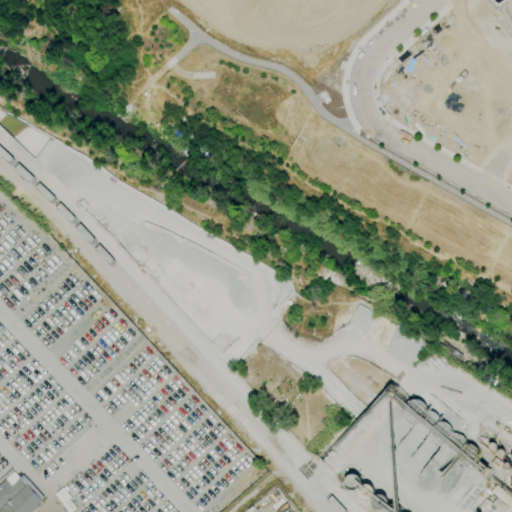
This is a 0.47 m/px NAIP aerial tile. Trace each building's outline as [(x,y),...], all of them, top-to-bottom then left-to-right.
[(337,287),(341,275),(319,267),(315,279),(337,287)] [(415,424),(420,423),(424,420),(426,416),(427,411),(426,406),(423,403),(419,400),(414,399),(409,400),(406,403),(403,407),(402,412),(403,417),(406,421),(410,423),(415,424)] [(443,446),(447,445),(451,442),(454,438),(454,433),(453,428),(450,425),(446,422),(441,421),(437,422),(433,425),(430,429),(430,434),(431,439),(434,443),(438,445),(443,446)] [(501,457),(502,457),(503,456),(504,455),(505,454),(505,452),(504,451),(503,450),(501,449),(500,450),(498,450),(498,452),(497,453),(497,455),(498,456),(499,457),(501,457)] [(30,511),(0,511),(0,484),(14,471),(19,478),(23,474),(26,478),(38,491),(44,497),(41,500),(42,501),(30,511)] [(354,490),(357,489),(359,486),(360,483),(359,480),(358,478),(356,476),(353,475),(350,475),(347,476),(345,479),(344,482),(345,485),(346,487),(348,489),(351,490),(354,490)] [(368,500),(370,499),(372,497),(373,494),(373,491),(372,488),(369,486),(367,485),(364,485),(361,487),(359,489),(358,492),(358,495),(360,498),(362,500),(365,501),(368,500)] [(504,511),(480,511),(477,509),(486,498),(492,503),(497,497),(491,492),(496,485),(511,498),(511,504),(510,507),(509,507),(504,511)] [(72,511),(68,511),(55,494),(63,488),(71,498),(69,499),(76,509),(72,511)] [(382,509),(384,508),(386,506),(387,503),(387,500),(386,497),(383,495),(380,494),(377,495),(375,496),(373,498),(372,501),(372,504),(374,507),(376,509),(379,510),(382,509)]
